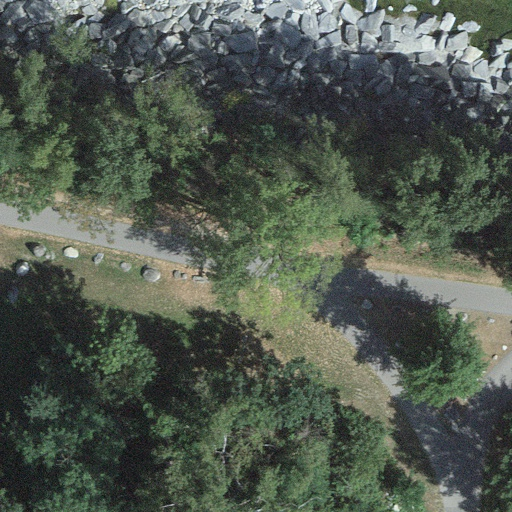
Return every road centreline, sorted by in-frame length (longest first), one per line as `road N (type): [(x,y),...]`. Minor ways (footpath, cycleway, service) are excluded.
road 1 (track): [(0,209),(511,308)]
road 2 (track): [(457,471),(321,277)]
road 3 (track): [(459,511),(457,471),(511,373)]
